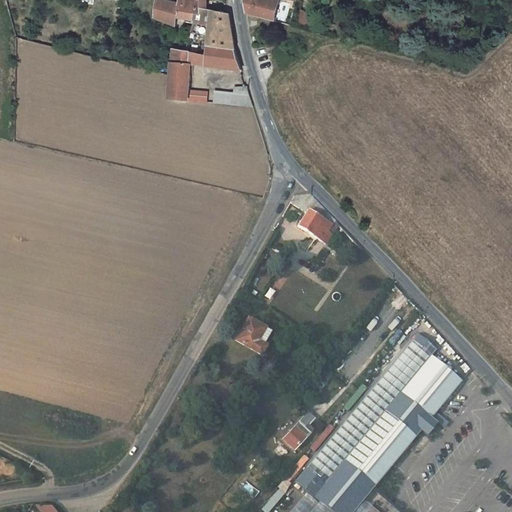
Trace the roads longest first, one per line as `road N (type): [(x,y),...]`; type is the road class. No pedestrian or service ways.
road 1 (residential): [(0,500),(83,490),(118,472),(297,171)]
road 2 (residential): [(297,171),(511,397)]
road 3 (residential): [(240,0),(279,145),(297,171)]
